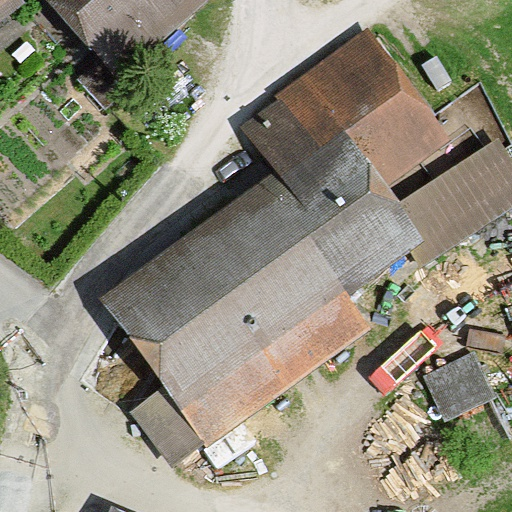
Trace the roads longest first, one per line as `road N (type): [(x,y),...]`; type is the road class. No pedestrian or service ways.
road 1 (residential): [(44,353),(272,40)]
road 2 (unclassified): [(44,353),(12,511)]
